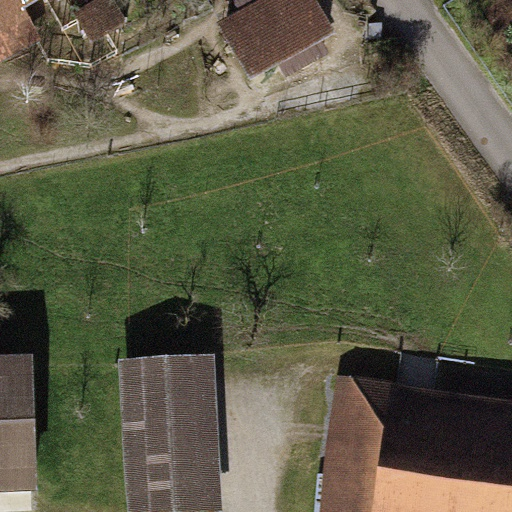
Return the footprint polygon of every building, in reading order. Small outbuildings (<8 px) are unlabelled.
[(0,0),(0,51),(20,40),(1,6),(12,0),(0,0)] [(308,0),(284,0),(226,33),(253,79),(329,37),(308,0)] [(109,5),(83,20),(94,39),(120,24),(109,5)] [(129,367),(136,511),(216,511),(209,363),(129,367)] [(29,370),(0,370),(0,491),(33,491),(29,370)] [(379,511),(396,403),(344,396),(327,511),(379,511)] [(511,511),(511,419),(396,403),(379,511),(511,511)]
